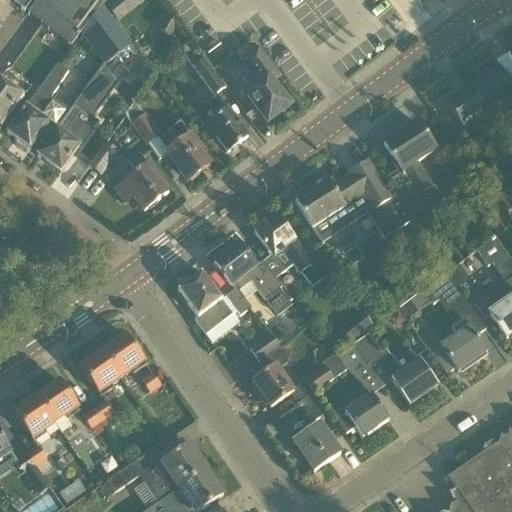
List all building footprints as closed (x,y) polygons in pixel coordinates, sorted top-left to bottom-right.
[(36,0),(5,0),(25,15),(36,0)] [(70,50),(81,36),(102,8),(108,0),(39,0),(27,16),(70,50)] [(103,65),(72,108),(88,120),(115,82),(132,105),(153,76),(102,8),(81,36),(103,65)] [(267,124),(289,108),(270,83),(279,77),(258,50),(255,45),(248,45),(236,53),(242,61),(241,62),(258,85),(245,95),(267,124)] [(217,79),(218,79),(213,72),(213,73),(197,52),(186,60),(213,97),(225,89),(217,79)] [(39,113),(50,98),(56,89),(64,79),(63,78),(67,73),(58,66),(46,82),(6,135),(16,142),(15,145),(14,144),(13,145),(17,148),(21,151),(26,154),(26,153),(25,152),(27,150),(29,152),(48,126),(32,114),(34,110),(39,113)] [(472,146),(502,127),(510,122),(511,122),(511,88),(499,69),(445,105),(472,146)] [(0,130),(24,98),(0,80),(0,130)] [(221,103),(214,108),(210,102),(193,115),(203,129),(202,130),(211,142),(216,139),(227,154),(229,152),(232,153),(238,149),(238,146),(247,139),(221,103)] [(134,103),(124,117),(131,126),(130,126),(146,148),(161,136),(145,115),(144,116),(134,103)] [(71,143),(88,120),(72,108),(37,157),(60,174),(78,148),(71,143)] [(168,133),(178,147),(166,156),(187,184),(209,167),(199,153),(201,152),(179,124),(168,133)] [(397,195),(414,221),(443,201),(452,194),(442,180),(431,187),(415,163),(434,151),(416,124),(383,146),(402,174),(389,182),(397,195)] [(104,145),(89,167),(101,176),(117,154),(104,145)] [(137,175),(123,185),(144,213),(147,210),(149,212),(158,205),(157,203),(168,195),(139,155),(128,164),(137,175)] [(391,199),(378,179),(367,162),(348,174),(350,178),(332,189),(327,182),(294,203),(311,230),(312,230),(318,239),(363,209),(384,241),(414,221),(397,195),(391,199)] [(415,236),(427,228),(420,217),(407,226),(415,236)] [(304,282),(306,280),(312,288),(333,272),(313,251),(306,257),(275,218),(254,234),(273,260),(282,253),(304,282)] [(492,264),(503,281),(472,303),(484,321),(489,317),(506,341),(511,336),(511,266),(493,239),(476,252),(488,267),(492,264)] [(213,265),(231,288),(234,292),(225,298),(240,318),(251,310),(245,302),(257,292),(265,302),(266,301),(275,313),(290,302),(261,264),(256,268),(238,246),(213,265)] [(238,326),(231,317),(232,316),(221,301),(222,301),(201,275),(177,293),(197,319),(194,322),(212,345),(238,326)] [(433,306),(456,289),(446,275),(423,292),(433,306)] [(457,374),(458,373),(485,354),(485,355),(486,354),(475,338),(485,331),(480,324),(474,314),(451,331),(455,337),(431,354),(446,377),(455,371),(457,374)] [(258,364),(275,353),(280,349),(271,336),(249,352),(258,364)] [(368,336),(352,347),(367,369),(377,362),(409,408),(437,389),(410,350),(393,362),(389,357),(385,351),(381,354),(368,336)] [(125,338),(102,354),(121,380),(131,373),(132,375),(145,366),(125,338)] [(352,347),(336,358),(345,372),(346,371),(348,374),(351,377),(352,379),(367,369),(352,347)] [(121,380),(102,354),(79,370),(99,398),(111,389),(110,387),(121,380)] [(312,394),(345,372),(336,358),(334,356),(321,365),(323,369),(304,382),(312,394)] [(252,384),(270,410),(294,394),(276,368),(252,384)] [(160,388),(152,376),(141,384),(150,395),(160,388)] [(36,399),(54,425),(61,435),(71,428),(66,420),(78,412),(60,383),(36,399)] [(388,422),(370,396),(366,399),(335,421),(345,436),(355,430),(362,440),(363,439),(365,438),(368,442),(379,434),(376,430),(387,423),(388,422)] [(316,398),(301,409),(311,425),(326,414),(316,398)] [(54,425),(36,399),(13,414),(32,443),(45,434),(44,432),(54,425)] [(93,412),(101,425),(106,432),(109,431),(111,433),(120,427),(113,417),(113,416),(105,404),(93,412)] [(101,425),(93,412),(82,419),(91,432),(101,425)] [(314,474),(319,470),(340,456),(318,425),(293,443),(314,474)] [(511,511),(511,431),(508,431),(507,438),(500,437),(499,444),(492,442),(483,448),(482,455),(481,454),(480,454),(481,456),(474,461),(473,459),(471,460),(473,462),(465,467),(464,465),(463,466),(464,467),(457,472),(456,471),(455,471),(456,473),(449,478),(448,476),(447,477),(456,491),(461,492),(459,502),(458,502),(449,508),(448,511),(511,511)] [(0,461),(10,455),(0,438),(0,461)] [(136,463),(106,483),(107,484),(99,490),(106,500),(138,478),(157,506),(166,499),(205,471),(189,447),(162,466),(162,467),(149,476),(146,471),(143,473),(136,463)] [(27,456),(35,469),(40,477),(52,469),(38,449),(27,456)] [(27,456),(15,464),(24,477),(35,469),(27,456)] [(205,471),(166,499),(175,511),(200,511),(222,497),(205,471)]
